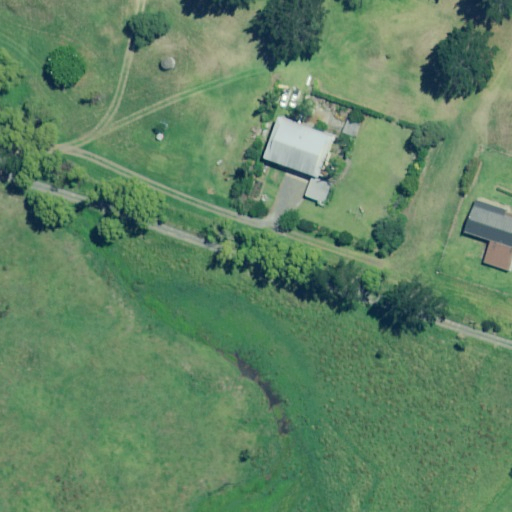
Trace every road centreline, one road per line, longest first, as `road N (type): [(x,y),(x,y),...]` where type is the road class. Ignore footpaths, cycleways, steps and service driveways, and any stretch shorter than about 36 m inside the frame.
road 1 (track): [(0,175),(511,344)]
road 2 (track): [(0,149),(70,148),(392,258)]
